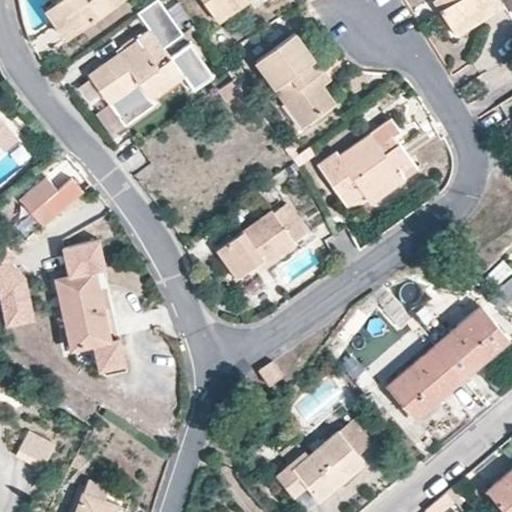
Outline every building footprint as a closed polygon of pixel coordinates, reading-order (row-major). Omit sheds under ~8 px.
[(119,0),(55,0),(52,3),(73,33),(119,0)] [(150,23),(163,40),(182,26),(162,0),(147,0),(138,7),(150,23)] [(202,0),(218,22),(249,0),(202,0)] [(445,5),(441,0),(432,0),(438,9),(439,9),(445,5)] [(441,0),(445,5),(439,9),(451,27),(494,0),(441,0)] [(500,0),(494,0),(451,27),(457,36),(504,5),(500,0)] [(73,33),(52,3),(44,8),(65,39),(73,33)] [(322,61),(293,22),(253,52),(273,79),(272,80),(282,93),(289,87),(308,113),(334,94),(321,76),(314,67),(322,61)] [(163,40),(150,23),(137,32),(138,33),(89,69),(110,99),(139,78),(151,94),(184,70),(170,51),(163,40)] [(189,37),(170,51),(184,70),(193,81),(211,68),(189,37)] [(329,70),(322,61),(314,67),(321,76),(329,70)] [(253,82),(238,62),(227,70),(234,80),(242,90),(253,82)] [(122,115),(151,94),(139,78),(110,99),(122,115)] [(242,90),(234,80),(218,91),(226,101),(242,90)] [(308,113),(289,87),(282,93),(300,118),(308,113)] [(261,102),(251,89),(245,94),(255,107),(261,102)] [(19,135),(0,113),(0,141),(5,147),(19,135)] [(383,147),(376,138),(391,128),(397,124),(389,113),(337,150),(334,146),(316,159),(349,205),(365,193),(361,188),(395,164),(396,163),(404,173),(417,164),(397,136),(383,147)] [(397,136),(391,128),(376,138),(383,147),(397,136)] [(306,159),(300,152),(293,158),(298,165),(306,159)] [(404,173),(396,163),(395,164),(361,188),(365,193),(369,199),(404,173)] [(57,189),(46,175),(19,199),(43,226),(56,214),(45,201),(57,189)] [(274,184),(270,179),(263,184),(270,193),(271,193),(274,198),(280,194),(277,189),(276,189),(273,185),(274,184)] [(307,231),(287,202),(273,211),(272,209),(244,228),(244,229),(216,249),(238,278),(255,266),(265,258),(269,263),(292,246),(296,244),(294,240),(307,231)] [(0,238),(0,296),(5,322),(34,316),(25,272),(10,258),(15,253),(0,238)] [(65,251),(71,276),(96,270),(110,266),(104,242),(65,251)] [(269,263),(265,258),(255,266),(258,271),(269,263)] [(110,340),(96,270),(71,276),(56,278),(71,348),(98,343),(110,340)] [(398,284),(393,274),(381,283),(388,291),(398,284)] [(511,276),(491,279),(494,301),(511,298),(511,276)] [(426,334),(388,291),(381,283),(357,308),(354,314),(366,324),(371,318),(366,315),(376,302),(398,327),(413,345),(426,334)] [(455,304),(443,289),(416,310),(428,325),(455,304)] [(508,332),(479,298),(433,337),(462,371),(508,332)] [(462,371),(433,337),(384,378),(413,413),(462,371)] [(120,339),(110,340),(98,343),(105,372),(127,367),(120,339)] [(283,368),(273,354),(258,364),(269,379),(283,368)] [(372,438),(350,412),(336,423),(358,450),(372,438)] [(358,450),(336,423),(307,448),(295,434),(278,449),(286,459),(274,469),(293,492),(306,481),(319,496),(365,458),(358,450)] [(30,430),(21,448),(48,461),(57,444),(30,430)] [(511,511),(511,467),(486,489),(505,511),(511,511)] [(119,511),(122,506),(104,500),(110,485),(88,477),(82,492),(74,511),(119,511)] [(464,500),(452,486),(446,491),(455,501),(458,505),(464,500)] [(441,511),(455,501),(446,491),(425,509),(428,511),(441,511)]
